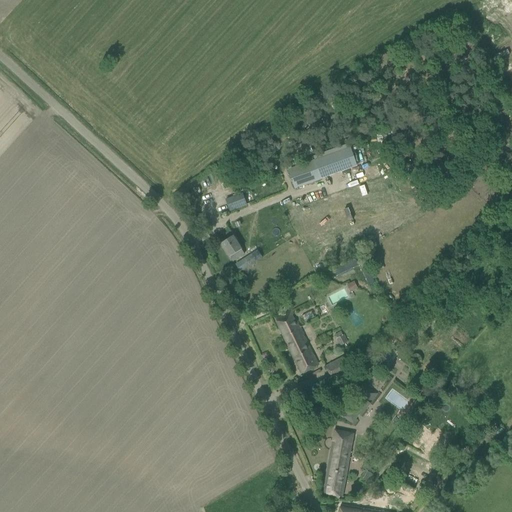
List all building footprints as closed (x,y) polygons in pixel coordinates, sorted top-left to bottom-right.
[(308,140),(288,148),(293,161),(313,154),(308,140)] [(295,188),(356,166),(350,148),(288,170),(295,188)] [(413,164),(406,169),(417,187),(425,182),(417,169),(416,169),(413,164)] [(242,193),(225,199),(226,200),(230,211),(246,204),(242,194),(242,193)] [(221,243),(232,262),(244,254),(233,236),(229,238),(221,243)] [(250,256),(235,265),(240,273),(254,263),(250,256)] [(354,282),(347,286),(351,292),(358,289),(354,282)] [(275,319),(302,374),(317,366),(290,312),(275,319)] [(340,346),(347,342),(343,336),(340,332),(335,334),(338,339),(336,339),(340,346)] [(332,380),(350,370),(343,357),(325,367),(332,380)] [(353,425),(377,394),(366,385),(342,417),(353,425)] [(420,426),(411,435),(434,455),(442,446),(420,426)] [(354,434),(344,432),(334,430),(323,493),(342,496),(344,486),(354,434)] [(488,434),(482,438),(486,445),(492,441),(488,434)] [(455,458),(463,466),(473,456),(465,449),(455,458)] [(424,492),(434,472),(391,451),(382,468),(391,472),(390,475),(424,492)] [(365,463),(360,469),(365,473),(370,467),(365,463)] [(374,470),(369,467),(362,480),(368,484),(374,474),(372,474),(374,470)]
